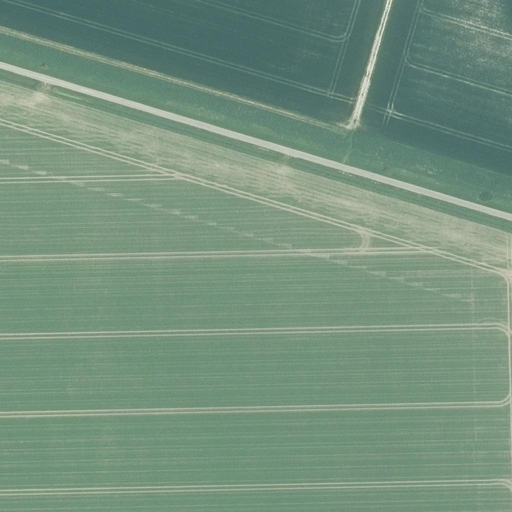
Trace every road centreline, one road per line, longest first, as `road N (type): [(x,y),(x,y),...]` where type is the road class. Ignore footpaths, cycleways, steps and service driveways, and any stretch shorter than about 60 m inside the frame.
road 1 (unclassified): [(511,217),(0,64)]
road 2 (track): [(353,126),(0,28)]
road 3 (track): [(392,0),(353,126)]
